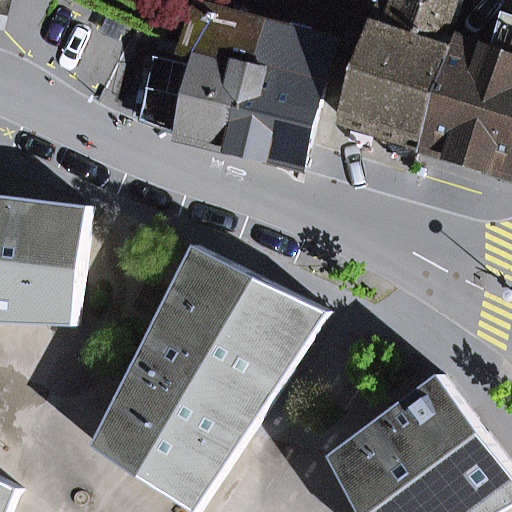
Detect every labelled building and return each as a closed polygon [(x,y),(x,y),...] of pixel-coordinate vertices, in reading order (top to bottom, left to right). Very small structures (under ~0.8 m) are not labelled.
[(0,0),(0,12),(12,16),(15,0),(0,0)] [(463,44),(448,39),(460,0),(383,0),(344,120),(429,147),(463,44)] [(185,135),(184,138),(234,150),(265,24),(203,7),(187,48),(182,62),(159,57),(145,120),(185,135)] [(463,44),(429,147),(486,165),(511,173),(511,20),(511,21),(500,56),(463,44)] [(309,168),(339,42),(265,24),(234,150),(309,168)] [(182,62),(187,48),(162,38),(159,57),(182,62)] [(0,324),(82,327),(96,208),(0,196),(0,324)] [(102,447),(199,511),(204,511),(336,313),(201,247),(132,385),(102,447)] [(370,511),(511,511),(511,461),(485,426),(447,376),(339,458),(370,511)] [(0,511),(17,511),(26,490),(0,475),(0,511)]
